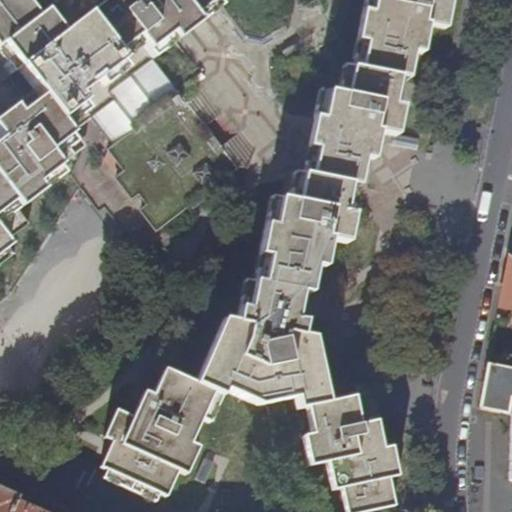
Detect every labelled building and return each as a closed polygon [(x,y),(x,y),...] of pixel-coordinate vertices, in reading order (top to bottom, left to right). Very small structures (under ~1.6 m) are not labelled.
[(0,0),(0,267),(15,256),(6,243),(29,225),(19,212),(63,177),(58,171),(75,157),(68,147),(73,143),(65,132),(88,114),(93,121),(116,104),(111,97),(156,62),(154,59),(221,7),(215,0),(99,0),(83,13),(86,17),(65,34),(63,31),(60,33),(43,11),(34,18),(20,0),(0,0)] [(364,0),(351,65),(344,64),(338,92),(319,88),(308,146),(302,173),(293,171),(287,199),(269,196),(251,281),(244,279),(235,323),(222,320),(192,384),(162,371),(150,397),(143,394),(131,419),(116,412),(104,439),(112,443),(100,470),(166,499),(178,473),(185,476),(197,448),(190,445),(200,421),(208,424),(223,391),(256,406),(292,397),(295,409),(303,407),(308,434),(301,436),(307,466),(324,462),(331,491),(339,489),(344,511),(365,511),(393,506),(388,479),(397,477),(391,447),(382,449),(376,422),(357,425),(351,397),(325,403),(312,337),(300,334),(302,320),(293,317),(299,290),(308,292),(314,263),(323,265),(329,237),(347,241),(352,211),(343,209),(348,183),(358,184),(363,159),(364,157),(371,158),(377,130),(395,134),(401,105),(392,103),(397,75),(407,77),(413,49),(422,50),(427,22),(446,26),(450,0),(364,0)] [(187,139),(201,128),(176,96),(106,149),(121,170),(111,177),(129,201),(140,193),(143,198),(147,202),(136,210),(153,233),(234,172),(216,149),(203,159),(187,139)] [(511,258),(509,256),(499,306),(511,308),(511,258)] [(511,368),(488,363),(479,406),(506,413),(510,398),(511,398),(511,368)] [(40,511),(15,500),(16,496),(0,488),(0,511),(40,511)]
